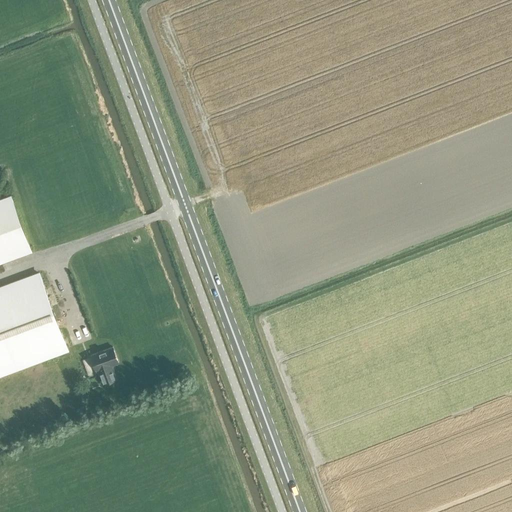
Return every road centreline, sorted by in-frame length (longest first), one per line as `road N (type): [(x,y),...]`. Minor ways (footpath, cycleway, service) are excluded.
road 1 (primary): [(301,511),(109,0)]
road 2 (unclassified): [(282,511),(91,0)]
